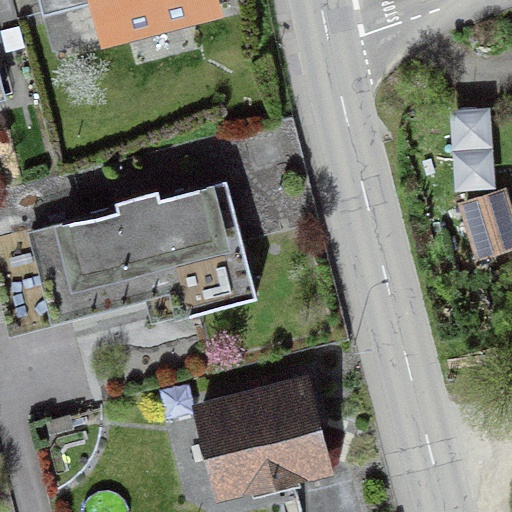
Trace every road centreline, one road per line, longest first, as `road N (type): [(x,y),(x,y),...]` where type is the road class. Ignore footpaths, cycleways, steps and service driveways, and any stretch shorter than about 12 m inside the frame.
road 1 (tertiary): [(329,45),(444,511)]
road 2 (residential): [(467,0),(329,45)]
